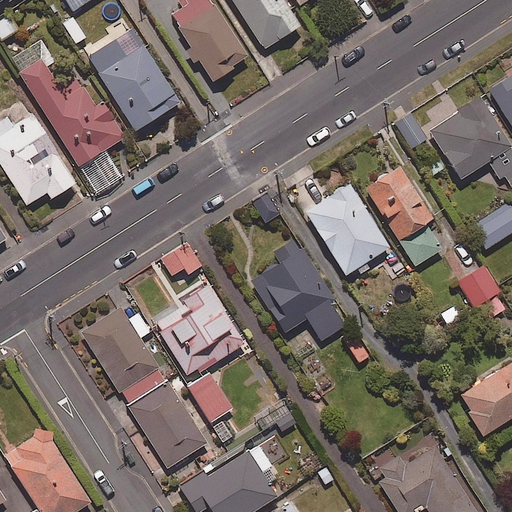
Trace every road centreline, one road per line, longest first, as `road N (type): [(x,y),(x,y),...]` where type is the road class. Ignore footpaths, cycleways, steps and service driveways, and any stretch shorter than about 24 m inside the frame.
road 1 (tertiary): [(487,0),(8,304)]
road 2 (residential): [(8,304),(140,511)]
